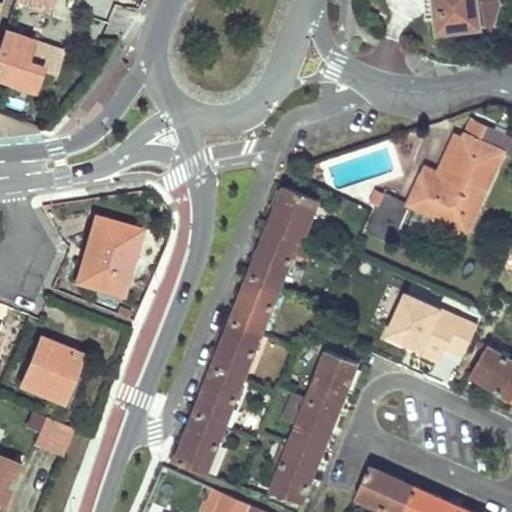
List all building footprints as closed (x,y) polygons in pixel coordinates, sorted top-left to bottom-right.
[(54,0),(14,0),(13,3),(50,15),(54,0)] [(434,4),(437,34),(494,27),(501,6),(500,0),(428,0),(429,4),(434,4)] [(31,42),(18,38),(4,33),(0,45),(0,82),(32,92),(41,67),(25,62),(31,42)] [(391,242),(408,206),(466,231),(501,153),(511,157),(511,138),(470,120),(461,138),(440,183),(420,175),(406,205),(376,192),(371,203),(377,207),(372,219),(367,231),(391,242)] [(440,183),(461,138),(452,134),(435,172),(423,167),(420,175),(440,183)] [(266,230),(297,242),(300,244),(318,201),(284,187),(266,230)] [(81,282),(101,288),(121,293),(139,230),(94,217),(84,251),(89,252),(81,282)] [(286,271),(297,242),(266,230),(248,276),(273,286),(281,269),(286,271)] [(81,282),(89,252),(84,251),(75,281),(81,282)] [(281,269),(273,286),(279,288),(286,271),(281,269)] [(279,288),(273,286),(248,276),(230,322),(256,332),(262,315),(267,318),(279,288)] [(464,357),(478,324),(401,293),(381,342),(440,366),(446,350),(464,357)] [(262,315),(256,332),(261,334),(267,318),(262,315)] [(261,334),(256,332),(230,322),(211,370),(237,380),(243,363),(246,364),(249,365),(261,334)] [(67,402),(72,388),(78,374),(73,372),(80,355),(41,339),(22,384),(67,402)] [(511,399),(511,360),(487,346),(470,375),(511,399)] [(306,399),(332,410),(337,411),(354,368),(356,363),(325,351),(306,399)] [(237,380),(242,382),(249,365),(246,364),(243,363),(237,380)] [(242,382),(237,380),(211,370),(193,415),(219,425),(225,409),(231,411),(242,382)] [(327,425),(330,417),(332,410),(306,399),(288,445),(319,457),(330,430),(331,426),(327,425)] [(231,411),(225,409),(219,425),(224,427),(231,411)] [(331,426),(337,411),(332,410),(330,417),(327,425),(331,426)] [(224,427),(219,425),(193,415),(175,461),(201,472),(207,455),(213,457),(224,427)] [(45,416),(39,429),(33,443),(62,455),(73,427),(45,416)] [(310,481),(319,457),(288,445),(270,491),(301,503),(310,481)] [(0,455),(0,502),(3,504),(20,464),(0,455)] [(213,457),(207,455),(201,472),(206,474),(213,457)] [(472,511),(461,507),(446,501),(415,487),(403,482),(371,467),(359,494),(374,501),(371,506),(385,511),(472,511)] [(212,489),(208,501),(220,506),(225,494),(212,489)] [(247,511),(250,505),(225,494),(220,506),(216,511),(247,511)] [(371,506),(374,501),(359,494),(356,499),(371,506)] [(216,511),(220,506),(208,501),(207,503),(206,502),(201,511),(216,511)]
